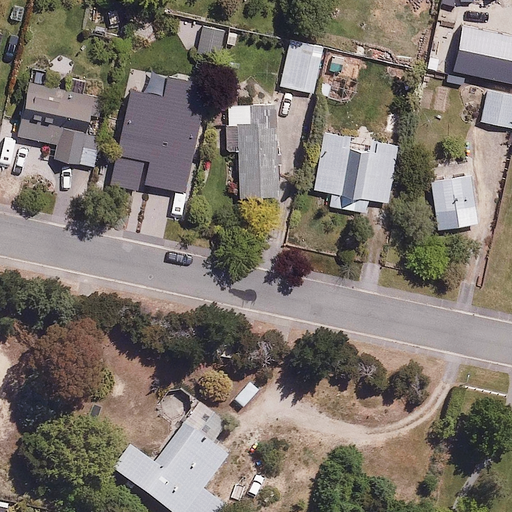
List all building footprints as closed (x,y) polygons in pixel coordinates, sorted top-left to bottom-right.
[(511,36),(484,30),(477,64),(511,71),(511,36)] [(323,52),(289,43),(279,79),(313,89),(323,52)] [(130,111),(124,122),(134,127),(113,163),(154,186),(176,147),(189,155),(200,136),(146,106),(157,87),(131,73),(114,102),(130,111)] [(103,98),(31,77),(25,99),(96,119),(103,98)] [(511,123),(511,88),(487,82),(477,118),(511,127),(511,123)] [(274,98),(227,98),(228,149),(236,149),(237,192),(275,192),(274,98)] [(404,113),(390,109),(384,129),(398,133),(404,113)] [(53,155),(94,161),(98,135),(86,133),(87,125),(23,115),(19,135),(55,141),(53,155)] [(378,130),(325,119),(312,186),(330,189),(327,203),(369,211),(372,198),(388,201),(399,140),(377,135),(378,130)] [(474,223),(473,161),(432,162),(434,224),(474,223)] [(229,454),(183,417),(151,456),(127,437),(108,460),(172,511),(231,511),(233,510),(203,486),(229,454)]
